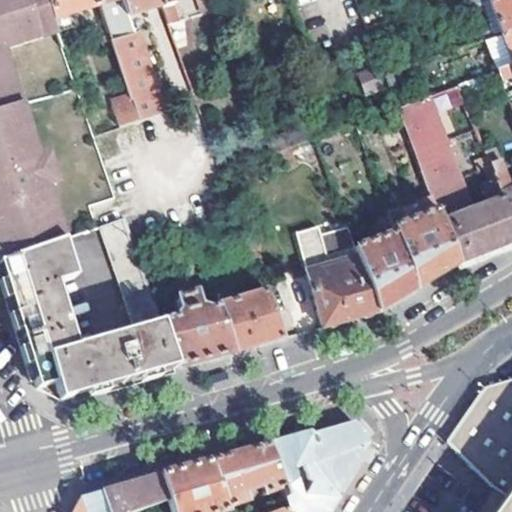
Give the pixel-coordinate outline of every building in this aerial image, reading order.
[(48,0),(0,0),(0,262),(63,240),(100,227),(124,220),(55,19),(48,0)] [(48,0),(55,19),(100,6),(97,0),(48,0)] [(97,0),(100,6),(134,100),(141,121),(166,111),(159,93),(155,94),(128,17),(162,5),(159,0),(97,0)] [(159,0),(162,5),(168,24),(178,22),(171,0),(159,0)] [(511,0),(492,0),(475,6),(469,8),(473,20),(494,12),(498,24),(476,32),(479,39),(483,38),(501,32),(511,27),(511,0)] [(366,26),(372,41),(400,31),(395,16),(366,26)] [(511,27),(501,32),(511,62),(511,27)] [(511,62),(501,32),(483,38),(494,70),(511,63),(511,62)] [(511,63),(494,70),(477,77),(478,84),(511,72),(511,91),(466,108),(469,117),(508,101),(511,99),(511,63)] [(391,71),(383,73),(397,107),(404,104),(391,71)] [(503,243),(511,238),(511,222),(491,167),(484,169),(488,183),(482,185),(489,203),(471,210),(467,201),(471,199),(458,168),(485,157),(484,153),(469,117),(466,108),(457,85),(404,104),(397,107),(430,195),(456,263),(471,257),(487,250),(503,243)] [(115,107),(121,127),(141,121),(134,100),(115,107)] [(266,141),(271,154),(323,135),(318,121),(266,141)] [(511,187),(510,188),(496,148),(484,153),(485,157),(491,167),(511,222),(511,187)] [(438,275),(456,263),(430,195),(420,199),(424,215),(404,223),(399,208),(387,213),(388,218),(415,289),(438,275)] [(403,297),(415,289),(388,218),(377,222),(382,239),(356,249),(378,311),(384,308),(403,297)] [(37,390),(60,402),(108,388),(176,369),(160,322),(124,220),(100,227),(134,329),(76,346),(57,285),(74,280),(63,240),(0,262),(0,266),(4,280),(26,355),(37,390)] [(296,236),(321,328),(351,319),(378,311),(356,249),(350,231),(321,237),(319,229),(296,236)] [(170,315),(170,319),(160,322),(176,369),(207,360),(233,353),(217,306),(205,309),(200,306),(196,295),(193,291),(175,296),(172,300),(176,310),(170,315)] [(263,344),(281,338),(264,292),(217,306),(233,353),(263,344)] [(470,410),(448,441),(503,496),(497,503),(491,511),(511,511),(511,381),(485,388),(470,410)] [(324,511),(331,502),(367,444),(360,433),(354,422),(320,431),(303,436),(275,444),(267,446),(281,488),(290,508),(291,511),(324,511)] [(259,496),(281,488),(267,446),(238,454),(208,463),(224,509),(243,503),(239,494),(257,488),(259,496)] [(224,511),(224,509),(208,463),(186,469),(160,476),(168,503),(170,511),(224,511)] [(140,511),(168,503),(160,476),(105,491),(99,492),(105,511),(140,511)] [(105,511),(99,492),(89,496),(81,498),(72,511),(105,511)]
